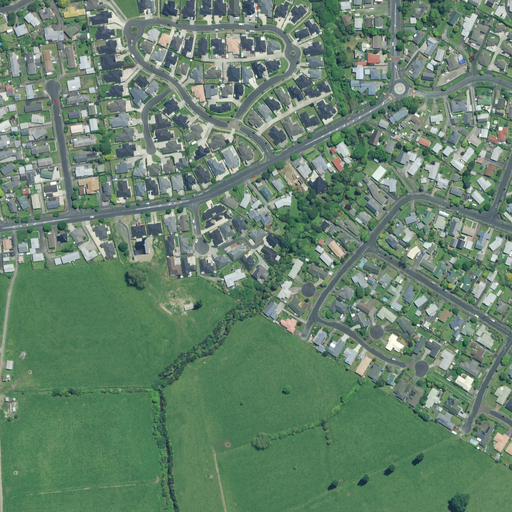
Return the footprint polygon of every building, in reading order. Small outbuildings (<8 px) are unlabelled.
[(87,10),(96,9),(98,9),(105,8),(107,8),(107,3),(99,4),(99,2),(100,2),(99,0),(89,0),(89,3),(88,3),(89,5),(86,6),(87,10)] [(145,0),(138,0),(140,14),(144,13),(144,12),(146,12),(145,0)] [(146,0),(147,8),(150,8),(151,13),(155,13),(154,1),(151,1),(150,0),(146,0)] [(194,0),(187,0),(187,7),(184,6),(184,10),(182,10),(182,13),(184,13),(183,19),(188,19),(188,16),(195,17),(195,12),(194,12),(194,0)] [(223,0),(218,0),(218,2),(214,1),(214,18),(222,18),(222,15),(226,15),(226,4),(223,4),(223,0)] [(239,7),(239,0),(230,0),(230,9),(229,9),(229,15),(238,15),(238,17),(240,17),(241,7),(239,7)] [(273,3),(271,2),(271,0),(267,0),(268,0),(261,0),(260,0),(260,7),(261,7),(261,14),(266,14),(266,19),(271,19),(272,8),(273,8),(273,3)] [(169,1),(166,1),(165,4),(164,9),(163,9),(162,14),(177,16),(178,10),(175,10),(176,2),(172,1),(169,1)] [(274,12),(275,13),(273,18),(278,20),(280,17),(285,20),(288,13),(287,12),(289,8),(291,3),(286,1),(284,5),(282,4),(280,7),(278,6),(274,12)] [(411,15),(420,20),(424,12),(426,13),(429,7),(425,4),(419,1),(411,15)] [(341,2),(341,11),(345,11),(345,10),(351,9),(350,2),(344,3),(344,2),(341,2)] [(504,8),(500,6),(495,14),(500,16),(504,8)] [(75,11),(74,7),(67,8),(68,12),(64,12),(65,18),(78,16),(86,15),(85,9),(75,11)] [(54,16),(49,8),(46,10),(43,11),(43,10),(39,12),(43,21),(47,18),(48,20),(54,16)] [(108,13),(108,10),(100,12),(101,15),(90,17),(92,26),(109,23),(108,18),(112,18),(111,13),(108,13)] [(461,15),(454,11),(448,22),(454,26),(457,20),(458,20),(461,15)] [(35,27),(37,25),(38,26),(40,24),(39,23),(40,22),(38,19),(36,17),(35,18),(31,13),(25,18),(30,24),(31,23),(35,27)] [(464,21),(465,22),(462,28),(463,29),(461,35),(467,38),(477,16),(473,14),(470,19),(466,17),(464,21)] [(352,24),(348,15),(342,17),(346,27),(352,24)] [(13,31),(10,22),(0,25),(0,30),(1,33),(7,31),(8,33),(13,31)] [(488,28),(478,23),(470,42),(476,45),(476,44),(480,46),(483,40),(479,38),(480,35),(479,34),(480,31),(486,34),(488,28)] [(28,33),(25,24),(15,29),(18,37),(28,33)] [(66,32),(71,38),(80,30),(75,24),(66,32)] [(111,35),(115,35),(114,30),(109,30),(109,29),(105,29),(104,26),(98,27),(99,31),(97,31),(97,33),(96,34),(96,36),(97,40),(111,38),(111,35)] [(52,33),(51,28),(44,29),(46,40),(52,40),(53,41),(59,41),(64,41),(62,31),(56,32),(56,33),(52,33)] [(160,32),(153,29),(151,33),(149,32),(148,36),(149,36),(148,40),(153,42),(154,41),(157,42),(158,38),(157,38),(160,32)] [(425,35),(418,30),(415,34),(416,34),(414,37),(415,37),(412,41),(417,45),(425,35)] [(166,35),(163,34),(158,44),(161,45),(165,48),(167,43),(169,44),(171,39),(166,36),(166,35)] [(246,35),(242,35),(242,49),(246,49),(246,51),(252,51),(252,46),(253,46),(253,39),(246,40),(246,35)] [(178,38),(174,37),(171,48),(174,49),(173,50),(179,52),(182,44),(184,40),(179,38),(178,38)] [(232,37),(229,37),(229,39),(226,39),(226,45),(228,45),(228,52),(233,52),(233,55),(239,55),(239,44),(240,44),(240,39),(232,40),(232,37)] [(430,37),(426,43),(427,43),(428,46),(424,53),(430,56),(439,42),(430,37)] [(205,38),(201,38),(201,41),(199,41),(198,51),(195,51),(195,56),(198,56),(198,57),(202,58),(203,54),(206,55),(206,51),(207,51),(208,44),(207,44),(207,40),(205,40),(205,38)] [(261,38),(256,38),(256,46),(256,52),(266,52),(266,45),(265,45),(265,41),(261,41),(261,38)] [(498,40),(491,38),(491,40),(488,39),(486,48),(489,49),(490,46),(495,46),(495,44),(497,44),(498,40)] [(219,54),(219,56),(223,56),(223,55),(224,55),(225,51),(224,51),(224,44),(222,43),(222,40),(212,39),(211,48),(214,49),(214,54),(219,54)] [(117,50),(116,45),(117,45),(117,41),(115,41),(112,41),(112,40),(109,40),(109,42),(107,43),(107,46),(100,46),(101,50),(99,50),(99,54),(116,53),(116,50),(117,50)] [(146,41),(145,42),(143,41),(140,47),(143,48),(142,50),(144,51),(143,53),(150,56),(153,50),(152,50),(154,45),(146,41)] [(277,46),(277,43),(276,43),(276,41),(269,41),(268,53),(274,53),(274,50),(279,50),(280,46),(277,46)] [(319,45),(319,42),(312,43),(313,46),(308,47),(309,48),(304,49),(305,57),(325,53),(324,49),(322,50),(321,45),(319,45)] [(418,48),(413,44),(408,50),(410,52),(407,55),(411,58),(418,48)] [(511,49),(511,47),(504,44),(502,49),(504,50),(504,52),(511,55),(511,52),(511,51),(511,49)] [(76,68),(72,47),(65,48),(69,69),(76,68)] [(167,51),(162,49),(161,52),(159,51),(158,54),(154,52),(151,60),(155,62),(156,60),(162,62),(167,51)] [(445,51),(438,49),(435,60),(441,62),(445,51)] [(44,69),(45,71),(46,71),(46,73),(53,72),(49,50),(42,51),(46,69),(44,69)] [(177,59),(178,57),(175,56),(174,58),(171,57),(173,53),(168,51),(163,64),(164,65),(164,66),(170,68),(171,64),(175,66),(177,62),(177,61),(177,59)] [(13,78),(20,76),(22,76),(21,71),(19,71),(17,59),(19,59),(18,55),(14,56),(13,53),(9,54),(13,78)] [(28,72),(28,74),(29,74),(29,75),(36,74),(34,59),(36,59),(35,56),(33,56),(33,53),(26,54),(29,72),(28,72)] [(491,55),(485,53),(484,55),(482,55),(478,64),(487,67),(491,55)] [(99,57),(100,58),(102,70),(125,66),(124,61),(116,62),(114,54),(99,57)] [(374,55),(374,54),(368,54),(368,63),(380,63),(380,56),(374,55)] [(88,63),(87,56),(80,57),(81,64),(79,64),(80,70),(91,68),(90,63),(88,63)] [(460,67),(455,57),(447,60),(449,66),(447,67),(449,72),(460,67)] [(411,67),(415,70),(413,73),(411,77),(415,80),(420,73),(426,63),(423,60),(422,62),(417,59),(414,63),(411,67)] [(507,63),(497,60),(496,65),(498,65),(497,67),(504,70),(507,63)] [(257,64),(256,61),(252,62),(255,75),(256,79),(257,79),(263,78),(262,73),(264,72),(263,71),(266,71),(265,67),(263,68),(262,65),(261,65),(261,63),(257,64)] [(281,65),(279,61),(276,62),(276,61),(272,62),(272,61),(267,62),(269,73),(273,72),(273,71),(276,70),(276,69),(279,69),(278,65),(281,65)] [(185,65),(182,65),(181,68),(180,68),(179,71),(178,71),(177,74),(181,75),(181,74),(187,76),(189,65),(185,64),(185,65)] [(198,66),(197,70),(193,69),(193,74),(191,74),(191,79),(196,79),(195,84),(201,84),(202,72),(202,66),(198,66)] [(250,70),(250,69),(247,69),(247,66),(242,66),(242,79),(244,79),(244,83),(249,83),(249,80),(253,80),(253,74),(251,74),(251,70),(250,70)] [(231,81),(230,83),(234,83),(234,81),(240,82),(240,68),(235,68),(235,67),(228,67),(228,70),(228,76),(229,76),(229,81),(231,81)] [(216,68),(211,68),(211,69),(209,69),(209,71),(208,71),(208,72),(208,74),(205,74),(205,79),(217,79),(217,75),(221,75),(221,70),(216,70),(216,68)] [(123,77),(122,69),(109,71),(109,74),(104,75),(104,80),(106,80),(106,83),(115,82),(115,83),(121,82),(120,77),(123,77)] [(319,70),(316,69),(315,70),(309,70),(309,73),(311,74),(311,78),(321,79),(321,72),(319,72),(319,70)] [(370,70),(370,75),(371,75),(371,80),(380,80),(380,73),(378,73),(378,70),(370,70)] [(435,75),(423,73),(422,79),(434,81),(435,75)] [(145,76),(143,77),(141,74),(138,77),(135,80),(144,89),(150,83),(146,80),(147,79),(145,76)] [(302,75),(299,76),(300,77),(299,78),(301,79),(300,80),(301,81),(300,82),(298,84),(302,89),(304,87),(305,88),(306,87),(307,87),(312,84),(309,79),(308,80),(307,78),(306,79),(303,75),(303,76),(302,75)] [(81,88),(79,77),(74,78),(75,80),(67,82),(69,92),(78,90),(78,88),(81,88)] [(161,86),(153,81),(149,87),(150,87),(146,92),(151,96),(155,91),(156,92),(161,86)] [(365,83),(366,81),(351,81),(350,87),(361,87),(361,88),(358,90),(362,94),(363,93),(364,94),(366,92),(365,91),(368,89),(368,95),(375,96),(376,91),(376,89),(377,89),(377,86),(376,86),(376,84),(365,83)] [(324,82),(319,84),(320,87),(319,88),(321,93),(324,91),(326,94),(331,91),(328,85),(326,86),(324,82)] [(242,96),(243,96),(244,87),(243,87),(243,85),(235,84),(235,94),(236,94),(236,99),(239,99),(239,98),(242,98),(242,96)] [(34,90),(33,85),(25,86),(27,100),(34,99),(32,90),(34,90)] [(203,85),(196,86),(196,87),(193,88),(194,89),(191,89),(192,93),(194,92),(195,96),(196,96),(196,98),(199,98),(200,102),(206,102),(205,96),(204,96),(203,85)] [(212,94),(217,95),(218,92),(219,92),(219,88),(214,88),(214,86),(206,85),(206,98),(211,99),(212,94)] [(119,86),(112,86),(112,89),(110,89),(110,92),(107,93),(107,98),(122,96),(122,94),(123,94),(123,86),(119,86)] [(136,105),(141,100),(142,102),(145,98),(145,97),(146,96),(137,86),(130,93),(135,98),(132,101),(136,105)] [(226,87),(224,87),(224,89),(222,89),(222,97),(228,97),(228,94),(233,95),(233,89),(232,89),(232,86),(226,86),(226,87)] [(298,89),(297,89),(296,87),(293,89),(293,87),(289,88),(294,101),(298,99),(299,101),(304,99),(300,90),(299,90),(298,89)] [(318,92),(317,89),(314,91),(312,87),(304,91),(306,96),(310,95),(311,98),(321,95),(320,91),(318,92)] [(291,103),(289,99),(290,99),(287,92),(283,94),(281,90),(277,91),(278,92),(276,92),(280,101),(282,101),(283,104),(285,103),(286,105),(291,103)] [(89,101),(88,94),(66,98),(68,105),(89,101)] [(277,101),(276,102),(273,99),(271,101),(268,97),(265,100),(274,111),(276,109),(278,111),(281,109),(279,106),(280,105),(277,101)] [(492,97),(481,97),(481,100),(478,100),(478,105),(491,106),(492,97)] [(171,115),(173,116),(175,114),(174,113),(175,112),(175,113),(180,108),(177,105),(178,104),(176,102),(172,98),(164,106),(166,108),(163,111),(166,114),(167,112),(170,116),(171,115)] [(506,100),(496,99),(494,107),(497,107),(497,109),(501,110),(502,109),(505,109),(506,100)] [(110,113),(126,112),(125,101),(123,101),(123,100),(114,100),(115,103),(111,103),(111,105),(107,105),(108,110),(110,109),(110,113)] [(331,117),(335,115),(334,114),(337,113),(336,111),(335,109),(334,110),(332,106),(330,108),(328,105),(326,106),(323,100),(317,104),(319,108),(318,109),(320,113),(318,113),(321,118),(323,121),(331,117)] [(452,113),(466,111),(465,107),(465,104),(467,103),(467,100),(454,102),(451,102),(452,113)] [(25,107),(26,113),(43,110),(41,102),(36,103),(37,105),(25,107)] [(229,106),(229,104),(222,104),(222,107),(216,107),(216,105),(210,105),(210,111),(214,111),(214,112),(219,112),(231,111),(231,106),(229,106)] [(96,115),(94,105),(88,106),(89,116),(96,115)] [(268,116),(271,113),(266,107),(265,106),(264,107),(263,106),(261,108),(260,106),(256,109),(266,119),(269,116),(268,116)] [(408,115),(404,108),(392,116),(393,117),(389,119),(392,124),(396,121),(397,122),(408,115)] [(74,112),(74,111),(68,112),(69,119),(80,118),(79,111),(74,112)] [(262,120),(254,111),(250,114),(252,116),(247,120),(253,127),(256,123),(260,128),(264,124),(261,121),(262,120)] [(183,116),(180,112),(176,115),(177,115),(173,118),(185,130),(189,126),(186,122),(189,120),(184,115),(183,116)] [(310,119),(306,112),(299,115),(307,129),(316,125),(321,123),(317,116),(310,119)] [(126,115),(126,113),(119,115),(119,117),(113,118),(113,120),(109,120),(110,125),(112,125),(113,128),(123,126),(123,127),(129,126),(128,121),(130,121),(129,115),(126,115)] [(425,119),(415,113),(411,120),(416,124),(412,129),(417,132),(425,119)] [(152,124),(152,127),(150,127),(151,131),(153,131),(153,130),(171,127),(171,122),(168,122),(168,119),(162,120),(161,114),(155,115),(157,124),(152,124)] [(472,114),(465,114),(464,121),(464,124),(470,125),(471,120),(472,120),(472,118),(471,118),(472,114)] [(40,116),(32,115),(31,123),(44,124),(44,117),(40,117),(40,116)] [(443,121),(442,115),(430,117),(431,123),(436,122),(436,125),(440,124),(439,122),(443,121)] [(294,127),(289,118),(284,120),(284,121),(283,122),(290,138),(304,131),(302,127),(300,128),(299,125),(294,127)] [(89,120),(90,125),(91,132),(99,130),(96,119),(89,120)] [(12,126),(8,120),(0,124),(0,132),(2,132),(2,133),(5,131),(4,130),(12,126)] [(389,123),(381,120),(378,126),(386,129),(389,123)] [(196,126),(195,125),(191,128),(193,132),(184,137),(187,142),(189,141),(191,141),(195,139),(196,142),(202,138),(200,134),(204,132),(199,124),(196,126)] [(83,132),(82,125),(71,127),(72,134),(83,132)] [(279,132),(274,126),(267,132),(275,140),(273,142),(277,146),(280,143),(281,144),(284,141),(286,139),(285,137),(286,136),(281,130),(279,132)] [(489,142),(491,142),(498,145),(499,142),(500,142),(504,142),(504,139),(507,139),(508,128),(498,127),(498,132),(497,131),(497,134),(498,135),(498,137),(498,138),(489,135),(487,141),(488,141),(489,142)] [(28,136),(29,142),(37,140),(47,133),(43,128),(33,135),(28,136)] [(133,138),(134,138),(133,133),(135,133),(134,128),(130,129),(130,128),(124,129),(124,133),(117,134),(118,138),(115,138),(116,142),(123,141),(123,142),(134,141),(133,138)] [(488,130),(482,129),(481,134),(479,134),(479,137),(487,138),(488,130)] [(171,138),(174,138),(173,134),(171,135),(170,132),(168,133),(168,132),(164,132),(164,130),(156,131),(156,137),(157,137),(158,141),(165,140),(171,139),(171,138)] [(371,134),(373,134),(370,141),(369,141),(368,143),(379,147),(380,144),(378,143),(381,136),(382,136),(383,134),(373,130),(371,134)] [(460,135),(454,132),(453,136),(452,135),(449,142),(456,145),(460,135)] [(212,141),(212,142),(211,142),(210,140),(207,141),(211,148),(213,147),(214,150),(220,147),(221,148),(226,145),(224,140),(225,140),(222,133),(215,137),(212,138),(213,141),(212,141)] [(472,134),(468,141),(469,142),(468,143),(470,144),(471,143),(477,148),(481,142),(476,138),(476,137),(472,134)] [(6,138),(5,136),(0,137),(1,140),(0,140),(0,149),(3,149),(3,147),(7,146),(7,144),(10,144),(9,137),(6,138)] [(96,145),(94,136),(90,137),(90,139),(85,139),(85,137),(77,138),(77,140),(73,141),(74,148),(96,145)] [(431,142),(421,138),(418,143),(428,148),(431,142)] [(395,144),(387,140),(385,145),(383,151),(391,154),(395,144)] [(177,145),(176,141),(166,142),(167,147),(162,148),(163,154),(177,151),(177,150),(181,149),(181,144),(177,145)] [(247,150),(243,142),(240,144),(241,146),(237,148),(242,156),(240,157),(243,162),(247,160),(248,161),(253,158),(252,156),(253,155),(250,148),(247,150)] [(350,154),(342,142),(330,150),(333,154),(337,151),(339,154),(341,153),(344,158),(350,154)] [(32,148),(31,143),(26,144),(27,149),(31,148),(31,150),(29,150),(30,155),(50,152),(48,144),(42,145),(42,146),(32,148)] [(129,146),(129,143),(123,144),(123,148),(116,149),(117,158),(134,156),(133,151),(136,150),(135,145),(129,146)] [(443,147),(437,143),(432,150),(437,154),(440,149),(441,150),(443,147)] [(207,154),(211,152),(208,147),(204,150),(201,145),(198,147),(199,148),(195,150),(196,151),(195,152),(197,155),(194,156),(197,161),(207,155),(207,154)] [(454,151),(448,146),(443,153),(448,157),(451,153),(452,153),(454,151)] [(501,149),(498,146),(494,150),(490,159),(497,161),(500,154),(503,151),(501,149)] [(475,151),(470,147),(461,159),(466,163),(475,151)] [(225,159),(223,160),(225,163),(227,162),(227,163),(226,164),(229,169),(233,167),(233,169),(239,166),(238,163),(239,162),(238,159),(237,157),(237,155),(234,157),(230,148),(222,153),(225,159)] [(14,150),(12,151),(12,149),(0,153),(0,159),(0,160),(11,157),(12,157),(16,156),(17,161),(23,159),(20,151),(15,153),(14,150)] [(486,152),(482,150),(478,156),(476,162),(482,164),(486,152)] [(408,162),(410,155),(407,154),(401,152),(399,157),(397,156),(395,161),(405,165),(406,162),(408,162)] [(100,159),(99,153),(79,156),(79,155),(73,156),(74,160),(76,160),(76,163),(100,159)] [(417,155),(412,153),(409,160),(414,162),(417,155)] [(327,165),(320,156),(315,160),(311,162),(321,176),(325,173),(324,171),(328,169),(331,173),(335,170),(330,163),(327,165)] [(188,167),(185,157),(179,159),(180,162),(175,163),(178,171),(183,170),(182,168),(188,167)] [(342,162),(338,157),(332,161),(340,172),(344,169),(340,164),(342,162)] [(52,165),(51,158),(38,160),(39,167),(52,165)] [(421,160),(418,158),(408,172),(413,176),(422,164),(420,162),(421,160)] [(213,161),(212,159),(207,161),(215,177),(220,174),(220,175),(226,172),(224,169),(225,168),(222,163),(218,165),(215,159),(213,161)] [(455,161),(453,159),(450,164),(460,171),(464,166),(456,160),(455,161)] [(175,173),(173,160),(167,160),(168,164),(163,165),(164,171),(165,171),(166,174),(175,173)] [(125,164),(124,161),(121,162),(121,165),(117,165),(118,169),(115,170),(116,174),(128,172),(128,169),(132,169),(132,163),(125,164)] [(11,162),(0,169),(0,173),(2,172),(4,176),(15,168),(15,167),(16,167),(14,164),(13,164),(11,162)] [(439,164),(432,162),(431,166),(426,165),(425,169),(429,171),(429,172),(430,172),(428,178),(435,180),(439,164)] [(160,170),(160,163),(152,164),(153,165),(148,166),(148,170),(150,170),(150,176),(159,175),(159,170),(160,170)] [(312,172),(305,163),(297,169),(306,180),(309,178),(307,176),(312,172)] [(143,164),(139,164),(138,168),(137,168),(137,171),(134,171),(133,176),(143,177),(143,175),(145,175),(146,169),(143,169),(143,164)] [(497,166),(490,164),(489,168),(487,167),(484,175),(491,177),(494,171),(495,171),(497,166)] [(204,172),(201,165),(197,167),(198,169),(195,170),(199,179),(198,179),(200,184),(207,182),(210,181),(209,178),(210,177),(208,171),(204,172)] [(87,166),(88,169),(84,170),(84,167),(75,168),(77,177),(88,175),(88,176),(93,175),(92,169),(93,169),(92,166),(87,166)] [(379,180),(381,181),(383,179),(381,178),(386,171),(380,166),(372,176),(378,181),(379,180)] [(54,171),(48,170),(48,171),(41,170),(40,177),(52,179),(54,171)] [(196,184),(195,180),(194,180),(193,176),(192,177),(191,176),(188,176),(188,173),(183,174),(187,191),(192,190),(191,187),(194,186),(193,184),(196,184)] [(291,177),(288,173),(284,176),(290,185),(298,180),(295,174),(291,177)] [(311,178),(312,179),(308,183),(315,192),(316,191),(318,194),(322,191),(323,192),(326,190),(324,188),(327,186),(319,177),(318,178),(315,174),(311,178)] [(442,175),(438,174),(436,181),(439,182),(437,185),(440,186),(439,188),(442,189),(444,185),(447,186),(449,181),(440,178),(442,175)] [(183,189),(181,175),(176,176),(176,177),(171,178),(173,190),(176,190),(177,192),(179,192),(179,190),(183,189)] [(3,188),(4,192),(12,189),(12,190),(13,189),(19,186),(16,177),(12,179),(13,182),(5,185),(6,187),(3,188)] [(170,183),(169,183),(168,184),(167,179),(164,179),(163,177),(158,178),(161,188),(160,188),(161,194),(167,193),(166,189),(167,189),(169,188),(169,187),(170,187),(170,183)] [(486,182),(482,177),(477,181),(484,191),(491,185),(488,181),(486,182)] [(94,181),(94,178),(78,180),(79,186),(88,185),(88,189),(86,190),(87,195),(95,193),(94,191),(99,190),(98,180),(94,181)] [(151,181),(151,178),(146,179),(148,191),(153,190),(154,195),(159,195),(157,185),(155,185),(155,180),(151,181)] [(282,182),(279,178),(273,184),(279,192),(285,187),(281,183),(282,182)] [(397,181),(391,179),(390,180),(385,179),(384,180),(383,180),(380,184),(389,186),(390,192),(396,192),(396,185),(397,181)] [(122,181),(118,181),(119,191),(120,198),(124,198),(124,199),(128,199),(128,197),(132,197),(132,196),(131,188),(127,189),(126,181),(122,182),(122,181)] [(103,202),(109,201),(109,199),(112,199),(111,187),(110,187),(109,183),(103,184),(103,187),(104,192),(105,192),(106,194),(102,195),(103,202)] [(135,186),(137,196),(140,195),(140,196),(145,195),(144,191),(145,191),(144,183),(135,184),(135,186)] [(57,192),(56,184),(44,186),(46,197),(53,196),(53,192),(57,192)] [(379,193),(374,184),(371,186),(368,187),(374,198),(382,205),(387,200),(379,193)] [(268,201),(271,198),(270,198),(273,196),(265,186),(259,190),(268,201)] [(461,197),(464,190),(458,188),(458,189),(453,187),(451,193),(461,197)] [(485,200),(476,191),(469,197),(473,201),(475,200),(480,205),(485,200)] [(39,203),(38,194),(31,195),(33,209),(41,208),(40,202),(39,203)] [(250,200),(251,195),(244,194),(243,199),(240,206),(245,209),(250,200)] [(29,207),(24,196),(18,199),(23,210),(29,207)] [(227,199),(224,197),(221,202),(235,210),(239,204),(229,197),(227,199)] [(291,206),(291,197),(286,197),(286,199),(283,199),(275,203),(277,209),(284,206),(291,206)] [(17,212),(16,203),(12,199),(7,204),(9,206),(10,210),(11,210),(11,213),(17,212)] [(255,208),(256,209),(262,204),(259,200),(251,206),(253,209),(255,208)] [(60,206),(59,201),(47,202),(48,209),(58,208),(58,207),(60,206)] [(379,209),(370,201),(365,206),(375,214),(379,209)] [(257,216),(254,211),(247,214),(251,220),(253,218),(257,223),(261,220),(265,227),(268,225),(267,224),(272,221),(268,216),(266,217),(263,213),(257,216)] [(427,225),(433,220),(434,213),(426,211),(425,214),(427,215),(426,216),(422,221),(427,225)] [(210,214),(209,212),(203,215),(204,218),(206,218),(210,227),(216,224),(216,223),(220,220),(218,216),(216,217),(214,213),(211,214),(210,214)] [(363,213),(361,212),(355,219),(361,224),(363,222),(366,225),(371,218),(364,212),(363,213)] [(417,221),(414,212),(410,214),(411,217),(405,219),(407,225),(417,221)] [(177,227),(178,232),(189,231),(188,224),(186,224),(186,221),(188,221),(187,215),(182,216),(182,219),(177,220),(178,225),(180,224),(181,227),(177,227)] [(241,221),(239,216),(232,220),(239,232),(244,229),(245,230),(248,229),(244,220),(241,221)] [(445,218),(439,216),(434,228),(438,229),(438,228),(443,230),(446,223),(443,222),(445,218)] [(169,234),(177,232),(176,228),(174,217),(169,218),(169,219),(164,219),(165,226),(168,226),(169,234)] [(356,226),(348,219),(344,222),(348,226),(347,227),(356,236),(360,232),(358,231),(361,228),(357,225),(356,226)] [(331,225),(325,221),(320,228),(325,231),(328,227),(329,227),(331,225)] [(462,224),(454,221),(449,235),(455,237),(457,231),(459,231),(462,224)] [(149,234),(152,234),(153,236),(159,236),(159,233),(162,233),(161,223),(157,223),(157,224),(148,225),(149,234)] [(231,229),(228,225),(227,225),(226,223),(219,227),(225,238),(234,233),(232,228),(231,229)] [(393,233),(398,237),(399,236),(400,237),(401,235),(400,234),(401,233),(402,234),(404,231),(403,231),(406,228),(401,224),(393,233)] [(136,236),(137,238),(143,238),(142,235),(146,235),(145,225),(132,227),(133,234),(133,237),(136,236)] [(475,230),(464,226),(462,233),(473,237),(475,230)] [(70,233),(70,234),(71,235),(77,244),(83,241),(81,238),(85,236),(80,228),(77,230),(76,229),(70,233)] [(267,234),(262,228),(257,232),(255,229),(248,234),(252,240),(251,240),(255,244),(267,234)] [(224,242),(218,229),(211,232),(211,233),(209,234),(212,239),(214,238),(214,239),(212,240),(215,246),(224,242)] [(487,239),(490,240),(492,235),(479,230),(477,235),(481,237),(479,241),(478,241),(475,248),(482,251),(487,239)] [(349,237),(344,233),(339,239),(347,247),(351,242),(348,239),(349,237)] [(68,234),(60,235),(61,236),(57,236),(57,241),(61,241),(61,242),(68,242),(67,237),(69,236),(68,234)] [(104,239),(104,238),(102,234),(99,236),(99,234),(93,237),(98,247),(105,243),(108,250),(113,247),(109,240),(105,242),(104,239)] [(183,239),(183,235),(178,236),(181,254),(187,253),(186,248),(189,248),(187,238),(183,239)] [(404,247),(406,245),(400,240),(398,242),(390,235),(386,240),(389,243),(389,244),(397,250),(400,247),(397,245),(399,243),(404,247)] [(407,244),(411,238),(406,235),(402,240),(407,244)] [(174,252),(173,236),(168,237),(169,240),(166,240),(167,256),(173,255),(173,252),(174,252)] [(503,239),(497,237),(495,241),(489,246),(493,251),(501,245),(502,242),(503,239)] [(39,248),(38,238),(31,239),(32,249),(30,249),(30,255),(33,254),(34,262),(44,261),(43,253),(36,254),(35,249),(39,248)] [(2,240),(4,249),(3,249),(4,253),(6,253),(9,252),(9,249),(11,249),(10,239),(2,240)] [(431,243),(426,240),(423,246),(427,249),(431,243)] [(345,254),(334,241),(328,246),(339,259),(345,254)] [(511,247),(511,242),(508,241),(503,252),(509,255),(511,247)] [(28,252),(27,243),(18,245),(19,253),(28,252)] [(431,255),(434,250),(435,251),(437,248),(435,247),(431,244),(426,252),(431,255)] [(245,248),(242,245),(233,251),(232,250),(228,254),(233,261),(245,252),(244,249),(245,248)] [(275,264),(276,264),(280,257),(278,256),(278,255),(264,245),(261,251),(265,254),(263,258),(266,260),(265,261),(273,267),(275,264)] [(420,251),(417,246),(410,251),(407,256),(413,260),(416,254),(420,251)] [(89,253),(85,247),(82,249),(80,250),(87,262),(97,256),(94,250),(89,253)] [(161,255),(160,247),(149,248),(151,263),(158,262),(157,255),(161,255)] [(80,259),(78,252),(61,257),(63,264),(80,259)] [(334,262),(325,253),(320,257),(329,267),(334,262)] [(227,258),(225,254),(219,257),(214,259),(219,269),(231,263),(228,258),(227,258)] [(254,269),(253,267),(255,265),(253,263),(255,262),(250,255),(247,258),(244,255),(239,259),(250,272),(254,269)] [(175,266),(173,257),(168,258),(170,274),(175,274),(176,276),(182,275),(180,265),(175,266)] [(188,264),(187,258),(181,259),(184,277),(192,275),(191,272),(195,271),(195,266),(190,266),(190,264),(188,264)] [(201,275),(217,273),(216,271),(214,271),(214,269),(214,265),(211,266),(211,263),(206,264),(205,259),(200,260),(201,275)] [(304,263),(298,260),(288,276),(294,279),(304,263)] [(436,267),(425,260),(421,266),(433,273),(436,267)] [(381,269),(366,262),(364,268),(370,271),(369,273),(371,274),(371,272),(378,275),(381,269)] [(448,268),(440,263),(434,275),(439,279),(443,273),(445,274),(448,268)] [(14,271),(13,264),(4,266),(5,273),(14,271)] [(329,274),(312,264),(308,271),(313,275),(312,276),(315,278),(316,277),(319,278),(320,277),(325,280),(329,274)] [(242,274),(240,269),(235,271),(236,272),(224,277),(228,288),(235,285),(234,282),(246,277),(244,273),(242,274)] [(459,274),(453,271),(447,281),(453,284),(459,274)] [(498,272),(495,271),(492,276),(489,274),(486,279),(492,282),(498,272)] [(368,286),(360,273),(352,278),(355,284),(358,282),(363,290),(368,286)] [(462,284),(460,288),(467,292),(470,287),(470,277),(471,276),(467,273),(464,277),(464,284),(462,284)] [(392,279),(387,274),(384,278),(383,276),(378,282),(382,285),(381,286),(384,289),(392,279)] [(499,283),(494,280),(490,288),(494,290),(499,283)] [(287,281),(284,283),(281,286),(282,288),(277,297),(281,299),(282,298),(284,299),(285,297),(288,298),(292,292),(288,290),(293,283),(290,281),(289,282),(287,281)] [(486,285),(481,282),(479,285),(477,284),(472,293),(475,295),(474,297),(478,299),(486,285)] [(400,295),(399,294),(400,292),(401,293),(403,291),(401,290),(403,288),(398,285),(396,289),(391,286),(388,292),(394,296),(389,305),(393,307),(396,302),(400,295)] [(414,288),(410,285),(403,297),(407,299),(406,301),(410,303),(415,294),(412,292),(414,288)] [(353,294),(352,290),(345,286),(340,296),(345,299),(346,298),(350,301),(353,294)] [(169,298),(171,298),(171,299),(159,302),(160,307),(173,304),(173,306),(178,305),(176,295),(175,293),(168,295),(169,298)] [(497,297),(490,293),(487,298),(486,298),(483,303),(489,307),(491,303),(492,303),(497,297)] [(428,301),(423,295),(414,302),(418,308),(428,301)] [(300,302),(295,297),(291,302),(290,301),(287,304),(300,317),(305,312),(298,305),(300,302)] [(347,307),(335,300),(329,311),(334,314),(336,310),(344,315),(348,310),(345,309),(347,307)] [(376,303),(370,300),(367,305),(363,303),(362,303),(360,302),(356,307),(369,314),(376,303)] [(507,305),(499,300),(497,304),(500,305),(496,311),(501,314),(507,305)] [(277,307),(272,302),(263,312),(269,317),(270,316),(274,320),(279,314),(274,310),(277,307)] [(393,307),(392,309),(394,310),(395,308),(400,311),(402,307),(396,302),(393,307)] [(438,310),(435,304),(426,310),(429,316),(438,310)] [(397,318),(383,307),(377,316),(382,320),(385,317),(392,323),(397,318)] [(452,314),(445,309),(438,319),(444,323),(448,317),(449,318),(452,314)] [(354,314),(351,315),(352,317),(351,318),(354,323),(358,321),(359,324),(360,324),(362,328),(367,326),(362,313),(355,316),(354,314)] [(450,323),(452,329),(454,329),(455,331),(459,328),(458,326),(460,326),(464,321),(458,315),(455,319),(456,320),(450,323)] [(409,325),(403,317),(397,322),(405,333),(407,331),(410,335),(414,332),(409,325)] [(282,320),(280,322),(281,325),(288,329),(287,330),(293,334),(295,329),(294,328),(296,324),(295,324),(296,322),(292,319),(291,321),(288,319),(286,322),(282,320)] [(471,325),(466,323),(461,333),(466,336),(466,335),(470,337),(474,330),(470,328),(471,325)] [(322,344),(326,338),(325,337),(327,335),(323,332),(322,334),(320,333),(314,343),(320,346),(321,344),(322,344)] [(491,338),(484,333),(481,339),(478,337),(476,341),(490,349),(494,344),(489,341),(491,338)] [(398,338),(392,334),(388,340),(390,341),(386,348),(391,351),(393,347),(395,349),(394,350),(399,353),(401,349),(402,349),(404,346),(396,341),(398,338)] [(412,351),(418,355),(420,352),(421,353),(422,351),(421,350),(427,340),(421,337),(420,339),(417,337),(415,342),(417,343),(412,351)] [(433,340),(430,339),(426,346),(432,350),(429,355),(435,358),(442,347),(433,341),(433,340)] [(345,343),(340,340),(334,348),(330,346),(327,351),(337,357),(345,343)] [(485,351),(480,347),(477,352),(474,350),(471,354),(475,356),(473,358),(482,363),(485,358),(482,357),(485,351)] [(351,351),(347,348),(344,353),(348,356),(345,362),(350,365),(358,353),(352,350),(351,351)] [(454,356),(445,350),(441,357),(444,359),(439,367),(445,371),(454,356)] [(361,376),(360,377),(362,378),(363,377),(364,376),(363,375),(372,360),(366,357),(363,361),(362,360),(355,372),(361,376)] [(478,364),(472,360),(469,365),(465,362),(464,364),(462,363),(459,367),(476,377),(479,372),(475,370),(478,364)] [(381,368),(375,365),(368,376),(373,379),(372,381),(376,384),(380,378),(377,376),(381,368)] [(387,382),(384,386),(388,388),(390,384),(393,386),(396,381),(394,380),(396,376),(391,373),(385,382),(387,382)] [(474,380),(464,374),(461,378),(459,376),(455,382),(463,388),(468,392),(472,386),(470,386),(474,380)] [(398,394),(396,396),(400,398),(399,400),(401,401),(402,399),(403,400),(406,395),(402,392),(407,383),(401,380),(394,392),(398,394)] [(425,392),(415,386),(412,391),(416,394),(409,404),(415,408),(425,392)] [(511,390),(505,387),(502,391),(498,389),(494,395),(499,397),(496,402),(502,405),(511,390)] [(439,392),(433,388),(427,398),(428,399),(424,406),(429,409),(430,407),(431,407),(434,403),(436,404),(439,399),(436,397),(439,392)] [(460,402),(454,398),(451,403),(447,400),(443,406),(458,415),(462,409),(457,406),(460,402)] [(453,416),(447,412),(444,416),(439,413),(434,422),(437,423),(438,422),(452,430),(455,425),(449,422),(453,416)] [(495,428),(490,424),(485,432),(480,429),(479,431),(478,430),(475,436),(481,440),(479,444),(484,447),(495,428)] [(503,436),(498,433),(493,440),(498,443),(494,449),(500,453),(509,438),(504,435),(503,436)]
